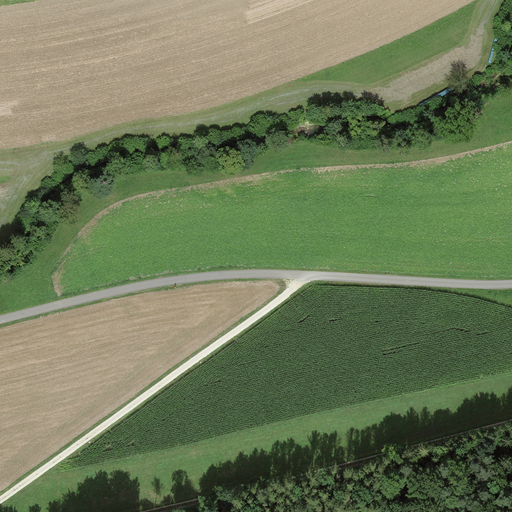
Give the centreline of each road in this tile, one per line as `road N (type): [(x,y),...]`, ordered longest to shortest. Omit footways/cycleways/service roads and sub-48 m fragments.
road 1 (track): [(511,287),(262,274),(130,287),(0,318)]
road 2 (track): [(0,498),(307,275)]
road 3 (track): [(171,511),(511,424)]
